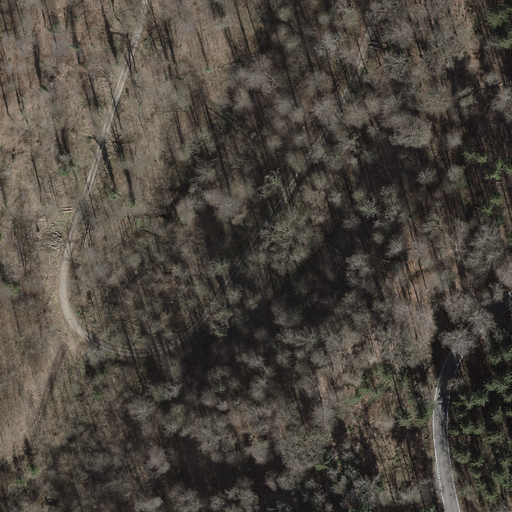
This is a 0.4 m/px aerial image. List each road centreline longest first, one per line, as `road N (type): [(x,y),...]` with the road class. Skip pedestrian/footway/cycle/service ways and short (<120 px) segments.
road 1 (track): [(137,0),(62,257),(62,300),(90,340),(144,353),(192,329),(294,181),(349,92),(378,0)]
road 2 (tertiary): [(453,511),(440,433),(447,374),(464,341),(511,299)]
road 3 (track): [(447,483),(399,502),(293,490),(263,511)]
